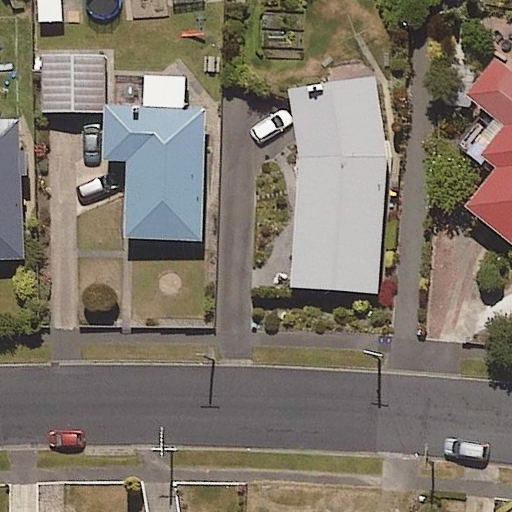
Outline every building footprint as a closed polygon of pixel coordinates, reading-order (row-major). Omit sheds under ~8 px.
[(67,0),(36,0),(39,26),(69,24),(67,0)] [(110,56),(47,57),(48,114),(111,113),(110,56)] [(511,64),(507,61),(476,99),(511,127),(511,129),(490,157),(506,170),(474,209),(511,239),(511,64)] [(152,107),(114,105),(112,164),(137,165),(134,240),(208,242),(213,112),(194,112),(196,78),(153,76),(152,107)] [(384,79),(300,92),(310,161),(299,287),(383,295),(396,158),(384,79)] [(29,123),(0,123),(0,261),(33,260),(31,178),(37,177),(36,151),(30,152),(29,123)]
